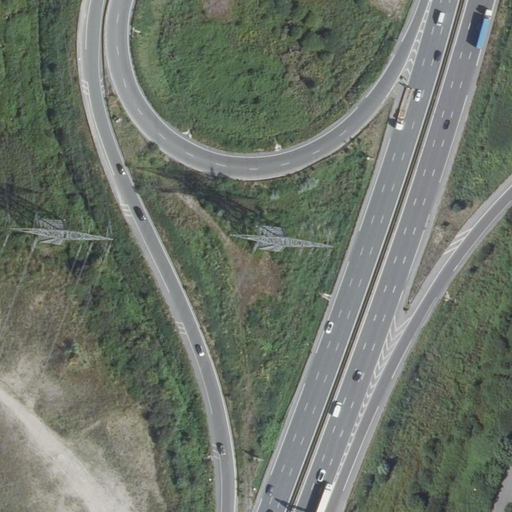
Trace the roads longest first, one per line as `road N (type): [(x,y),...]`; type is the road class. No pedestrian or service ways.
road 1 (motorway): [(446,0),(398,164),(272,511)]
road 2 (motorway): [(310,511),(431,175),(482,0)]
road 3 (motorway): [(96,0),(96,96),(111,151),(205,362),(222,428),(227,511)]
road 4 (motorway): [(424,0),(392,83),(363,116),(297,161),(250,169),(167,145),(137,110),(119,61),(122,0)]
road 5 (motorway): [(330,511),(409,335),(447,272),(511,195)]
